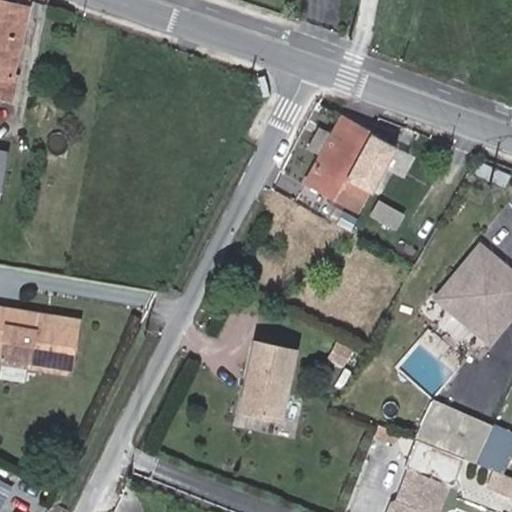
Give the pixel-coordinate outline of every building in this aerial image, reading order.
[(11,82),(26,9),(0,3),(0,106),(9,109),(14,83),(11,82)] [(265,76),(258,79),(264,97),(271,94),(265,76)] [(303,185),(354,213),(363,198),(368,200),(396,149),(340,120),(303,185)] [(9,161),(0,159),(0,196),(1,197),(4,197),(9,161)] [(511,179),(483,163),(478,172),(507,189),(511,179)] [(402,222),(377,208),(369,221),(395,235),(402,222)] [(511,321),(511,265),(486,244),(456,281),(463,286),(456,295),(465,302),(458,311),(495,342),(511,321)] [(324,285),(310,279),(306,287),(320,293),(324,285)] [(463,286),(456,281),(442,298),(458,311),(465,302),(456,295),(463,286)] [(313,298),(300,292),(295,302),(309,308),(313,298)] [(4,361),(34,367),(32,374),(69,381),(76,335),(41,328),(42,319),(0,311),(0,355),(3,356),(4,361)] [(282,418),(296,348),(257,340),(243,410),(282,418)] [(347,366),(356,350),(343,343),(334,359),(347,366)] [(32,374),(34,367),(4,361),(2,368),(32,374)] [(348,389),(358,371),(350,367),(340,385),(348,389)] [(480,460),(495,422),(434,399),(419,437),(480,460)] [(402,443),(406,432),(386,424),(381,435),(402,443)] [(443,511),(455,484),(414,467),(400,505),(395,507),(392,511),(443,511)]
